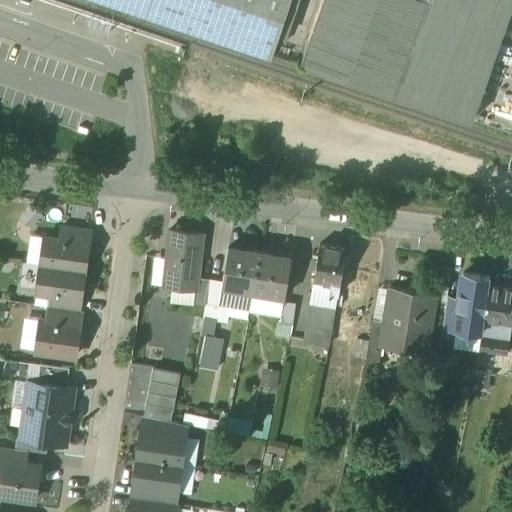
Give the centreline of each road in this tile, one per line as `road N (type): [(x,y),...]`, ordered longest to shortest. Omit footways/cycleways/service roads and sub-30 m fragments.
road 1 (residential): [(137,191),(511,240)]
road 2 (residential): [(137,191),(81,511)]
road 3 (residential): [(0,174),(137,191)]
